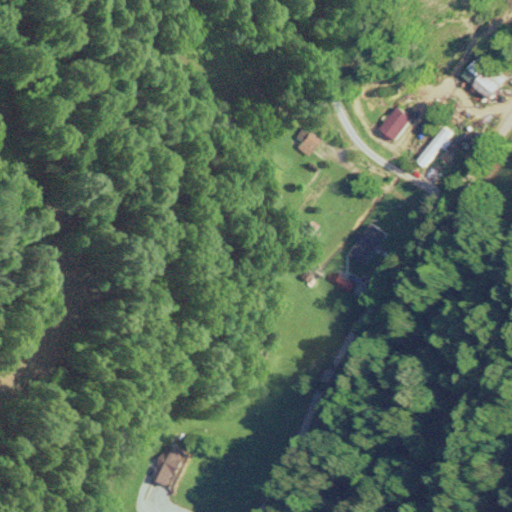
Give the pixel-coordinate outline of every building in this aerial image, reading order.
[(511,80),(481,55),(464,76),(495,101),(511,80)] [(383,128),(399,141),(416,120),(400,107),(383,128)] [(306,156),(318,139),(301,127),(289,144),(306,156)] [(298,210),(306,216),(330,179),(322,174),(298,210)] [(192,455),(170,444),(154,477),(176,488),(192,455)]
